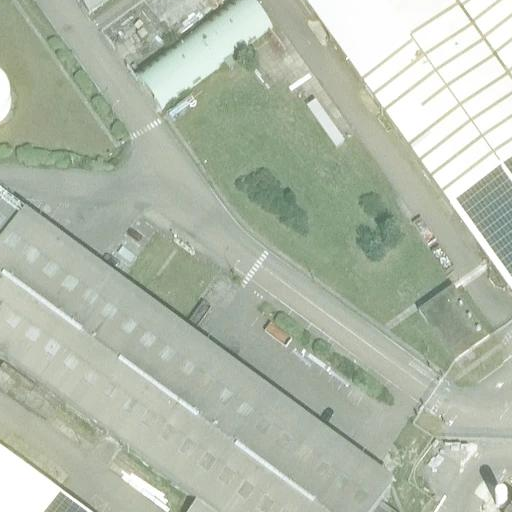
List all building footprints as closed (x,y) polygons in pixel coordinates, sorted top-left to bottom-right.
[(82,0),(90,10),(104,0),(82,0)] [(160,108),(272,27),(252,0),(231,0),(133,70),(160,108)] [(173,41),(222,6),(217,0),(154,0),(147,5),(173,41)] [(511,0),(300,0),(511,298),(511,0)] [(377,511),(396,487),(24,213),(0,245),(0,359),(207,511),(377,511)] [(454,363),(488,338),(452,288),(418,312),(454,363)] [(0,511),(80,511),(0,453),(0,511)]
